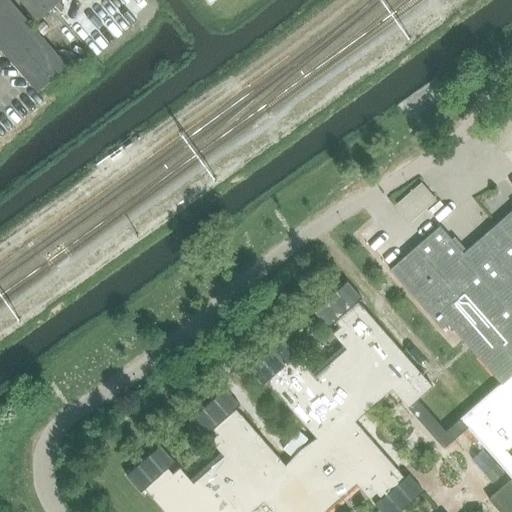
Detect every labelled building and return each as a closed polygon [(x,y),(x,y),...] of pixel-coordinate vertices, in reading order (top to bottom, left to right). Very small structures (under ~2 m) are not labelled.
[(0,0),(0,49),(37,92),(67,65),(9,0),(0,0)] [(19,0),(37,20),(60,0),(19,0)] [(511,145),(511,117),(511,116),(501,125),(486,138),(501,155),(511,145)] [(409,221),(433,199),(418,182),(394,203),(409,221)] [(236,408),(239,405),(225,388),(190,418),(205,435),(212,429),(217,435),(210,441),(223,456),(193,483),(179,468),(172,474),(167,468),(174,462),(160,445),(126,475),(140,492),(144,489),(152,498),(164,511),(511,511),(511,211),(464,254),(440,227),(428,237),(390,270),(429,315),(442,330),(449,324),(502,385),(445,434),(416,401),(431,388),(357,302),(361,299),(346,282),(312,312),(327,329),(334,323),(339,328),(332,334),(345,350),(315,376),(301,361),(294,367),(289,362),(296,356),(282,339),(248,369),(262,386),(266,382),(316,439),(297,452),(285,465),(236,408)]
